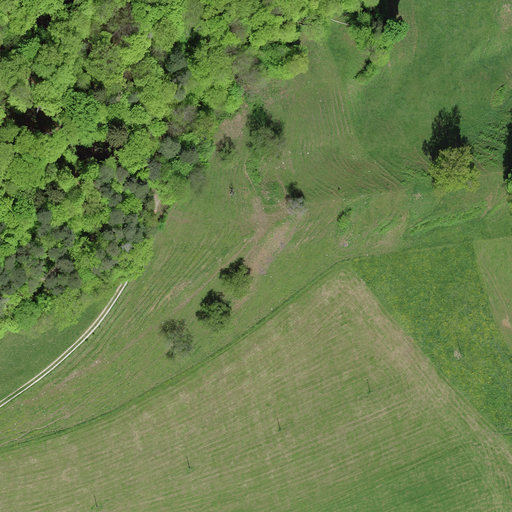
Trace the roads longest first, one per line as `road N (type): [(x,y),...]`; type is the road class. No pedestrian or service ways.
road 1 (track): [(0,309),(62,266),(146,177),(158,175),(163,85),(184,0)]
road 2 (track): [(0,405),(101,318),(139,261),(158,175)]
